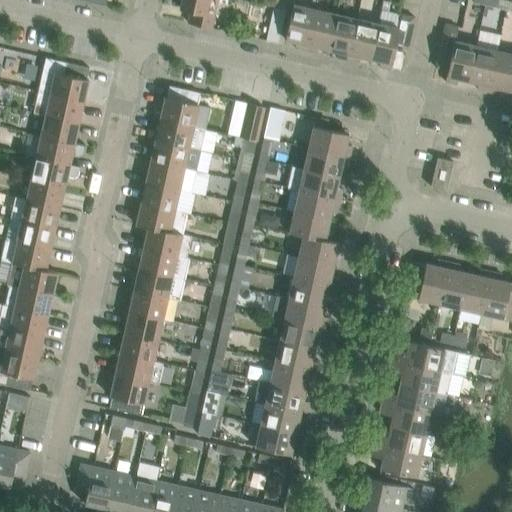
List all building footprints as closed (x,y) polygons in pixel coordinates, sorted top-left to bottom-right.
[(190,11),(187,23),(211,28),(217,0),(181,0),(179,8),(190,11)] [(293,4),(285,39),(295,42),(294,47),(305,50),(314,9),(293,4)] [(283,17),(285,9),(273,7),(271,14),(283,17)] [(317,47),(327,49),(335,14),(314,9),(305,50),(316,52),(317,47)] [(377,24),(370,58),(380,61),(378,66),(390,69),(394,49),(406,52),(414,17),(401,14),(398,14),(388,11),(380,10),(377,24)] [(283,17),(271,14),(266,40),(278,43),(283,17)] [(356,19),(335,14),(327,49),(337,51),(336,57),(347,59),(356,19)] [(360,56),(370,58),(377,24),(356,19),(347,59),(358,62),(360,56)] [(445,24),(435,67),(447,70),(445,81),(456,84),(458,78),(468,80),(476,46),(454,41),(457,27),(445,24)] [(476,89),(487,91),(497,51),(476,46),(468,80),(478,83),(476,89)] [(511,54),(497,51),(487,91),(498,94),(500,88),(510,90),(511,80),(511,54)] [(38,91),(83,101),(88,80),(86,79),(89,67),(45,57),(38,91)] [(164,97),(159,118),(205,129),(210,107),(197,104),(199,92),(169,86),(169,85),(166,97),(164,97)] [(33,112),(45,115),(78,122),(83,101),(38,91),(33,112)] [(263,106),(247,103),(240,137),(244,137),(256,140),(263,106)] [(270,108),(263,137),(272,139),(278,140),(284,111),(270,108)] [(74,143),(78,122),(45,115),(44,115),(40,136),(74,143)] [(325,129),(327,120),(315,117),(308,147),(349,157),(351,145),(345,144),(348,134),(325,129)] [(159,118),(154,140),(200,150),(205,129),(159,118)] [(40,136),(35,157),(69,164),(71,155),(78,156),(82,154),(84,146),(74,144),(74,143),(40,136)] [(239,159),(251,161),(256,140),(244,137),(239,159)] [(196,171),(200,150),(154,140),(150,161),(196,171)] [(261,146),(258,158),(267,160),(270,148),(261,146)] [(346,168),(349,157),(308,147),(303,168),(338,176),(340,166),(346,168)] [(35,157),(30,178),(64,185),(66,176),(73,178),(77,175),(79,167),(69,164),(35,157)] [(446,190),(452,161),(437,157),(430,186),(446,190)] [(258,160),(253,179),(262,181),(265,172),(267,160),(258,158),(258,160)] [(235,179),(238,180),(246,182),(251,161),(239,159),(235,179)] [(150,161),(145,182),(179,189),(191,192),(196,171),(150,161)] [(284,186),(289,187),(339,199),(342,188),(336,186),(338,176),(303,168),(289,165),(284,186)] [(59,207),(64,185),(30,178),(26,199),(59,207)] [(253,179),(249,200),(258,202),(262,181),(253,179)] [(238,180),(233,201),(242,203),(246,182),(238,180)] [(145,182),(140,203),(174,210),(179,189),(145,182)] [(285,208),(294,211),(329,218),(331,209),(337,210),(339,199),(289,187),(285,208)] [(15,196),(10,217),(55,228),(59,207),(26,199),(15,196)] [(255,215),(258,202),(249,200),(246,213),(255,215)] [(233,201),(228,222),(237,224),(242,203),(233,201)] [(174,210),(140,203),(135,224),(147,227),(147,226),(170,231),(181,233),(186,213),(174,210)] [(330,241),(330,240),(332,230),(327,228),(329,218),(294,211),(289,232),(303,235),(330,241)] [(10,217),(5,239),(16,241),(50,249),(55,228),(10,217)] [(237,224),(228,222),(225,235),(234,237),(237,224)] [(142,248),(177,255),(186,257),(189,245),(191,236),(181,233),(170,231),(147,226),(147,227),(142,248)] [(251,232),(242,230),(239,243),(248,245),(251,232)] [(274,249),(277,236),(258,232),(255,245),(274,249)] [(335,254),(341,255),(344,243),(330,240),(330,241),(303,235),(298,256),(333,264),(335,254)] [(50,249),(16,241),(5,239),(0,260),(11,263),(23,265),(45,270),(45,269),(50,249)] [(245,257),(248,245),(239,243),(236,255),(245,257)] [(138,269),(184,279),(189,258),(186,257),(177,255),(142,248),(138,269)] [(219,265),(227,267),(230,254),(222,252),(219,265)] [(298,256),(293,277),(334,286),(336,275),(331,274),(333,264),(298,256)] [(413,261),(411,270),(405,295),(439,303),(448,262),(437,260),(435,265),(425,263),(425,264),(413,261)] [(439,303),(460,308),(468,273),(458,270),(459,265),(448,262),(439,303)] [(7,283),(9,284),(18,286),(52,293),(57,272),(45,269),(45,270),(23,265),(11,263),(7,283)] [(219,265),(214,286),(223,288),(227,267),(219,265)] [(167,297),(176,299),(179,300),(184,279),(138,269),(133,290),(167,297)] [(468,273),(460,308),(481,312),(490,272),(479,269),(478,275),(468,273)] [(481,312),(511,319),(511,282),(510,283),(510,282),(498,280),(499,275),(501,275),(501,274),(490,272),(481,312)] [(232,273),(230,285),(239,287),(241,274),(232,273)] [(293,277),(289,298),(323,306),(326,296),(331,297),(334,286),(293,277)] [(52,293),(18,286),(9,284),(4,305),(47,315),(52,293)] [(230,285),(225,306),(234,308),(239,287),(230,285)] [(172,320),(176,299),(167,297),(133,290),(128,311),(162,318),(172,320)] [(212,294),(209,307),(218,309),(221,296),(212,294)] [(270,316),(284,319),(324,328),(327,317),(321,316),(323,306),(289,298),(275,295),(270,316)] [(2,304),(0,314),(0,326),(43,336),(47,315),(4,305),(2,304)] [(218,309),(209,307),(207,319),(215,321),(218,309)] [(128,311),(124,332),(158,339),(162,318),(128,311)] [(232,317),(223,315),(220,327),(229,329),(232,317)] [(284,319),(279,340),(314,348),(316,338),(322,339),(324,328),(284,319)] [(0,326),(0,348),(38,357),(43,336),(0,326)] [(226,341),(229,329),(220,327),(218,339),(226,341)] [(205,328),(200,349),(209,351),(213,330),(205,328)] [(421,328),(419,335),(429,338),(431,330),(421,328)] [(153,360),(158,339),(124,332),(119,353),(153,360)] [(439,341),(452,344),(454,335),(441,332),(439,341)] [(452,344),(460,346),(464,347),(466,338),(454,335),(452,344)] [(279,340),(274,361),(315,370),(317,359),(312,358),(314,348),(279,340)] [(394,348),(391,359),(450,373),(455,351),(409,341),(407,351),(394,348)] [(0,366),(0,383),(29,390),(32,378),(33,378),(38,357),(0,348),(0,360),(1,360),(0,366)] [(209,351),(200,349),(197,361),(206,363),(209,351)] [(153,360),(119,353),(114,374),(148,381),(158,384),(163,363),(153,360)] [(223,359),(214,357),(211,369),(220,371),(223,359)] [(446,394),(450,373),(391,359),(389,370),(402,373),(400,383),(434,391),(446,394)] [(312,381),(315,370),(274,361),(270,382),(304,390),(307,380),(312,381)] [(217,383),(220,371),(211,369),(206,390),(220,393),(222,384),(217,383)] [(195,370),(191,391),(199,393),(204,372),(195,370)] [(112,396),(109,408),(140,415),(148,381),(114,374),(109,396),(112,396)] [(252,401),(265,403),(305,412),(308,401),(302,400),(304,390),(270,382),(257,379),(252,401)] [(384,390),(382,402),(430,412),(434,391),(400,383),(397,393),(384,390)] [(215,414),(220,393),(206,390),(201,411),(215,414)] [(192,426),(199,393),(190,391),(183,424),(192,426)] [(9,392),(5,406),(14,407),(17,394),(9,392)] [(425,433),(430,412),(382,402),(379,413),(392,416),(390,425),(425,433)] [(265,403),(260,424),(295,432),(297,422),(303,424),(305,412),(265,403)] [(196,433),(210,436),(215,414),(201,411),(196,433)] [(124,428),(126,418),(112,415),(110,425),(124,428)] [(146,430),(147,423),(134,420),(132,427),(146,430)] [(161,426),(147,423),(146,430),(159,433),(161,426)] [(295,432),(260,424),(255,446),(296,455),(298,444),(293,442),(295,432)] [(375,432),(372,444),(420,454),(425,433),(390,425),(388,435),(375,432)] [(186,445),(188,437),(174,434),(172,442),(186,445)] [(188,437),(186,445),(200,448),(202,440),(189,437),(188,437)] [(229,454),(230,447),(217,444),(215,451),(229,454)] [(372,444),(370,455),(383,458),(380,468),(415,476),(420,454),(372,444)] [(12,474),(24,476),(30,452),(18,449),(0,445),(0,484),(9,486),(12,474)] [(230,447),(229,454),(242,457),(244,450),(230,447)] [(270,464),(272,456),(259,453),(257,461),(270,464)] [(284,467),(286,459),(272,456),(270,464),(284,467)] [(113,471),(92,466),(80,463),(75,488),(87,490),(84,503),(105,508),(113,471)] [(113,471),(105,508),(124,511),(126,511),(135,475),(113,471)] [(126,511),(148,511),(156,480),(135,475),(126,511)] [(367,486),(364,500),(401,508),(406,487),(365,477),(363,485),(367,486)] [(156,480),(148,511),(170,511),(177,485),(156,480)] [(170,511),(193,511),(198,490),(177,485),(170,511)] [(198,490),(193,511),(215,511),(219,494),(198,490)] [(215,511),(237,511),(241,499),(219,494),(215,511)] [(241,499),(237,511),(260,511),(262,504),(241,499)] [(400,511),(401,508),(364,500),(361,511),(400,511)]
